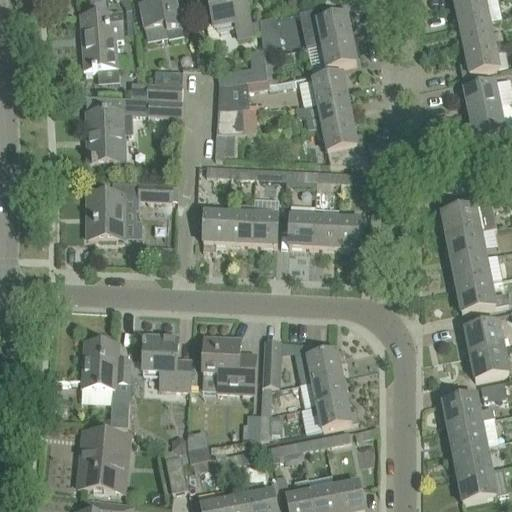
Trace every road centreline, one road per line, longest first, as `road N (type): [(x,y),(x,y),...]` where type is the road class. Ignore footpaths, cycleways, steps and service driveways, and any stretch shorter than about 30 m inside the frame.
road 1 (residential): [(385,319),(352,309),(3,290)]
road 2 (residential): [(403,0),(413,278),(385,319)]
road 3 (tertiary): [(3,290),(9,155),(0,59)]
road 4 (residential): [(403,511),(402,360),(385,319)]
